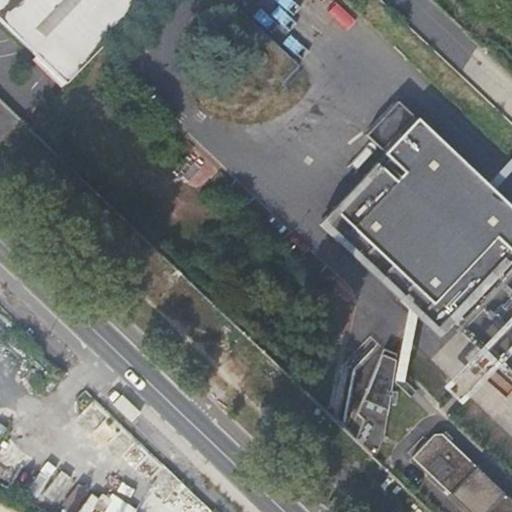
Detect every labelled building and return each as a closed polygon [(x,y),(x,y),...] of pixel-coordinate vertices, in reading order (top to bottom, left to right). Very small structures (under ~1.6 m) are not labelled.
[(151,0),(0,0),(0,15),(71,84),(151,0)] [(293,0),(320,24),(338,4),(334,0),(293,0)] [(395,156),(325,227),(442,339),(511,266),(511,204),(408,104),(376,137),(395,156)] [(511,156),(498,144),(482,161),(503,182),(511,172),(511,156)] [(170,206),(193,194),(187,182),(164,194),(170,206)] [(334,281),(316,294),(321,326),(341,333),(334,281)] [(219,310),(226,317),(233,309),(226,303),(219,310)] [(0,441),(9,429),(0,422),(0,441)] [(451,494),(477,466),(441,431),(434,433),(412,456),(451,494)] [(511,511),(511,499),(477,466),(451,494),(470,511),(511,511)] [(61,469),(45,494),(60,504),(76,479),(61,469)] [(99,511),(105,497),(73,484),(64,507),(76,511),(99,511)] [(132,511),(136,508),(115,494),(103,511),(132,511)]
